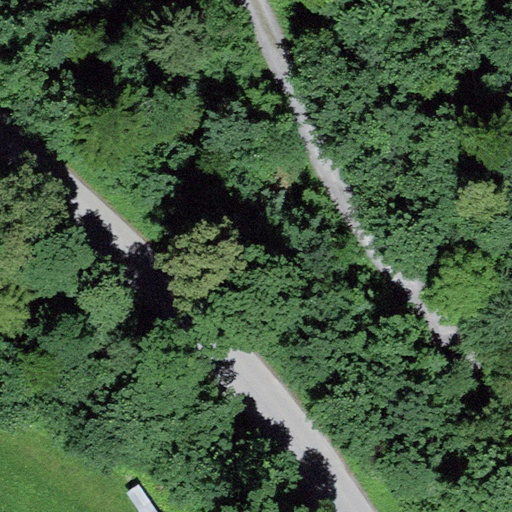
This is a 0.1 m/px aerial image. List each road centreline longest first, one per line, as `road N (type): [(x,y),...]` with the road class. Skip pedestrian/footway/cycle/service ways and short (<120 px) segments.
road 1 (track): [(343,511),(255,393),(0,140)]
road 2 (track): [(511,424),(414,299),(329,167),(250,0)]
